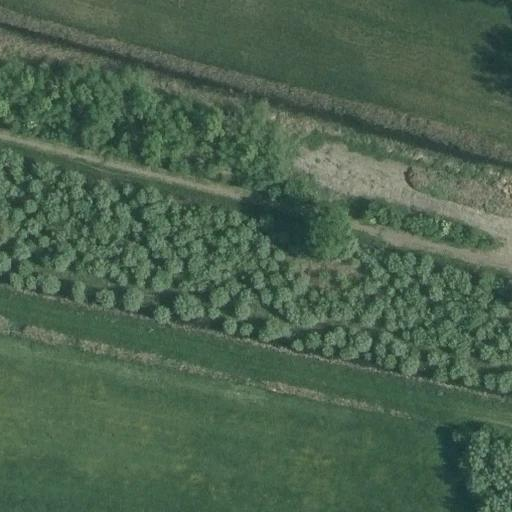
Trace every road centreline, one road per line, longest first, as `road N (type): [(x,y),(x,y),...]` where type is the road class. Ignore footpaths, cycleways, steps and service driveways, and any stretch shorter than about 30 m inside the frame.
road 1 (track): [(0,130),(511,262)]
road 2 (track): [(0,310),(511,424)]
